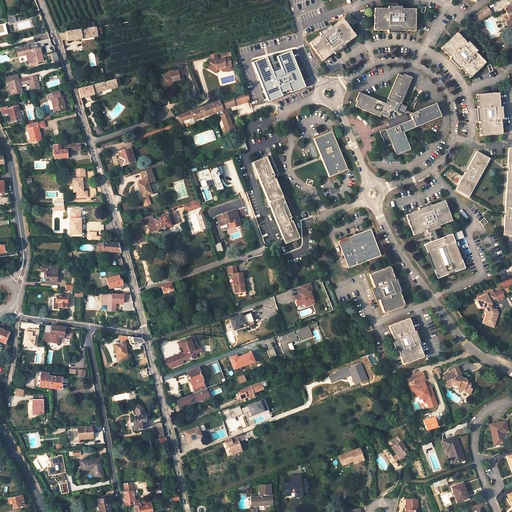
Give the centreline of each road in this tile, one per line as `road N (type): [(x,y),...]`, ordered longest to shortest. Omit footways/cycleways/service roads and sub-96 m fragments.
road 1 (residential): [(145,334),(40,0)]
road 2 (residential): [(372,193),(441,159),(452,137),(450,98),(428,72),(404,62),(374,62),(337,87)]
road 3 (residential): [(372,193),(394,243),(453,328),(511,371)]
road 4 (residential): [(319,97),(281,113),(292,141),(288,171),(312,191),(324,216),(372,193)]
road 5 (residential): [(121,511),(86,325)]
road 6 (residential): [(184,511),(145,334)]
road 7 (secondary): [(5,147),(23,257),(10,281)]
road 8 (residential): [(511,399),(485,412),(474,428),(473,454),(496,511)]
